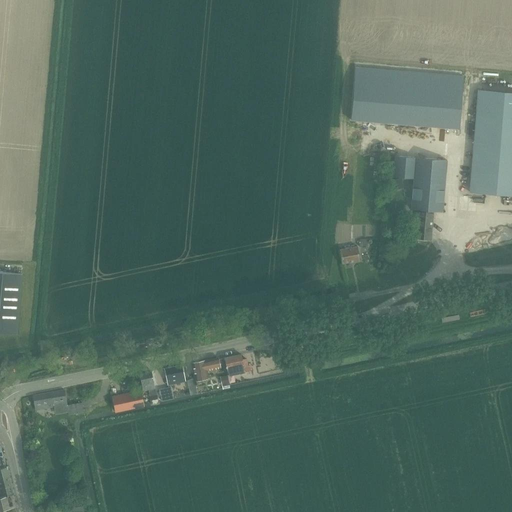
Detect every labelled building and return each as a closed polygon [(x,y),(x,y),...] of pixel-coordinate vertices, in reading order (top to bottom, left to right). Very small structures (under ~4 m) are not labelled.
[(401,83),(398,125),(459,129),(463,88),(401,83)] [(511,92),(479,90),(478,90),(469,192),(511,195),(511,92)] [(392,155),(390,178),(414,180),(411,209),(416,209),(415,222),(417,222),(416,238),(431,240),(433,211),(441,212),(446,159),(392,155)] [(356,246),(339,250),(343,264),(359,260),(356,246)] [(0,331),(18,332),(21,272),(0,270),(0,331)] [(228,375),(244,371),(252,370),(251,365),(247,365),(246,359),(242,360),(241,354),(225,358),(228,375)] [(206,385),(204,378),(203,375),(207,374),(206,368),(219,365),(218,358),(205,361),(204,360),(192,363),(197,387),(206,385)] [(280,361),(281,369),(294,367),(293,359),(280,361)] [(182,365),(164,369),(166,379),(156,382),(157,390),(158,390),(159,395),(165,394),(165,397),(170,396),(168,385),(185,382),(182,365)] [(148,390),(150,396),(149,396),(151,405),(158,403),(156,394),(156,395),(151,372),(139,374),(143,391),(148,390)] [(227,376),(220,377),(221,384),(222,388),(223,390),(230,388),(229,386),(229,382),(227,376)] [(67,405),(64,390),(33,396),(35,411),(67,405)] [(112,397),(115,412),(144,406),(140,391),(112,397)] [(82,402),(66,406),(68,415),(84,412),(82,402)] [(0,497),(12,494),(14,494),(7,467),(5,467),(2,456),(3,456),(0,445),(0,444),(0,497)] [(0,510),(7,509),(7,511),(16,511),(15,507),(12,494),(0,497),(0,510)]
